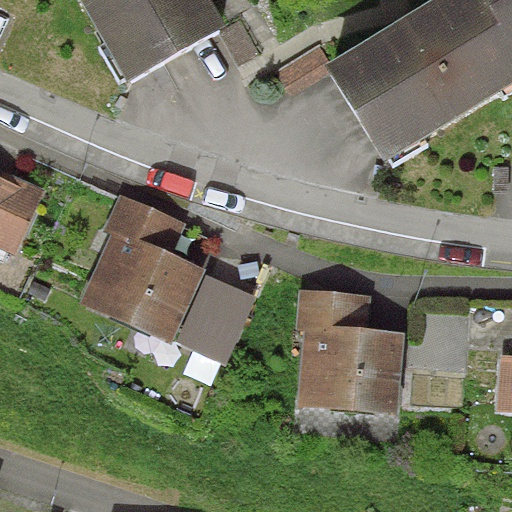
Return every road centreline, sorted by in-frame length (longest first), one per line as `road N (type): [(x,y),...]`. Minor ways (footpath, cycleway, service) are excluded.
road 1 (residential): [(511,243),(350,216),(209,174),(0,94)]
road 2 (residential): [(146,511),(0,463)]
